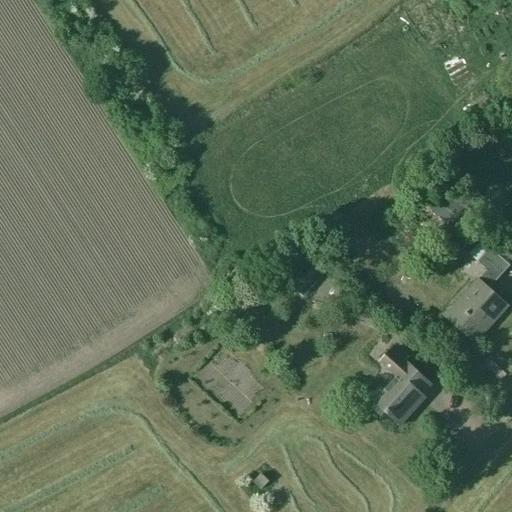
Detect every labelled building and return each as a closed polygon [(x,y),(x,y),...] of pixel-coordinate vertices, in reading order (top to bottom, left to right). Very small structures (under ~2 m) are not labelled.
[(511,223),(503,232),(511,241),(511,223)] [(470,250),(477,257),(493,240),(485,233),(470,250)] [(488,289),(509,266),(490,248),(477,262),(487,270),(444,316),(474,343),(507,306),(488,289)] [(326,269),(305,251),(282,276),(303,295),(326,269)] [(416,407),(413,404),(430,385),(405,361),(408,358),(393,345),(379,361),(379,362),(380,362),(397,377),(374,402),(400,425),(416,407)] [(230,407),(241,393),(230,384),(219,398),(230,407)] [(252,482),(260,490),(268,482),(260,474),(252,482)]
